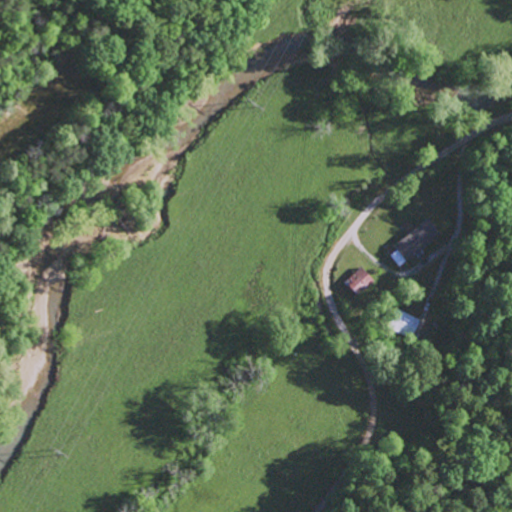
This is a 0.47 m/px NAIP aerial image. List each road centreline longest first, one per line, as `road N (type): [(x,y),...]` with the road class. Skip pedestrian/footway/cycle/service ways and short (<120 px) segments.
road 1 (residential): [(456,147),(362,104),(326,109),(279,89),(275,30),(254,6),(0,212)]
road 2 (residential): [(315,511),(366,438),(374,411),(370,378),(329,300),(332,261),(393,191),(511,118)]
